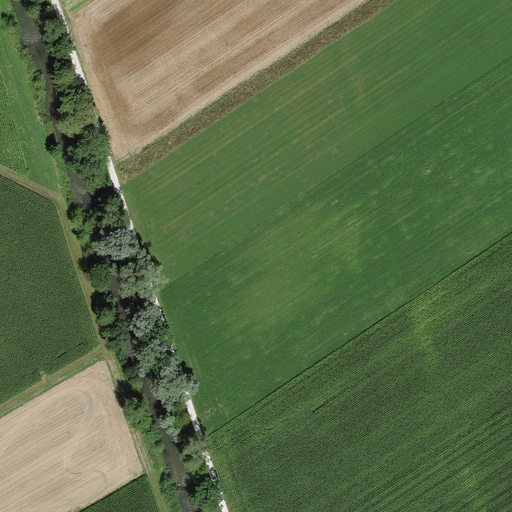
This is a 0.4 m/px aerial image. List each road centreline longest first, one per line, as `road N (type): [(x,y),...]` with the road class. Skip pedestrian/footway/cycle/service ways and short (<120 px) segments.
road 1 (track): [(223,511),(54,0)]
road 2 (track): [(0,416),(104,357),(159,511)]
